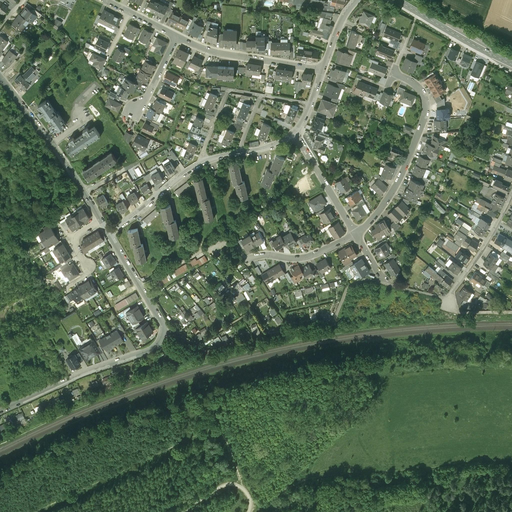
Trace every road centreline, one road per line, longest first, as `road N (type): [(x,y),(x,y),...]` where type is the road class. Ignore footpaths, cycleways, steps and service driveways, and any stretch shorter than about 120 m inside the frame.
road 1 (residential): [(108,232),(163,324),(162,338),(0,410)]
road 2 (unknown): [(229,511),(238,497),(236,475),(212,426),(34,511)]
road 3 (residential): [(356,235),(390,196),(426,113),(419,88),(394,72)]
road 4 (residential): [(177,37),(216,52),(322,69)]
road 5 (residential): [(511,64),(395,0)]
road 6 (residential): [(446,299),(511,193)]
